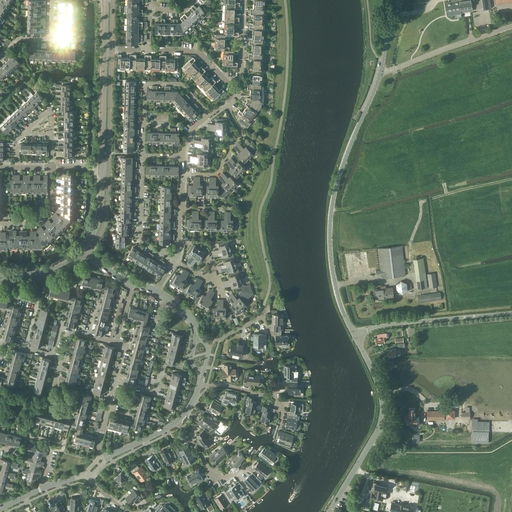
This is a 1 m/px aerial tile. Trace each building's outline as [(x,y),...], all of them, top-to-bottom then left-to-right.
[(10,4),(3,0),(0,0),(0,4),(7,8),(10,4)] [(447,12),(448,12),(452,11),(453,12),(455,12),(455,11),(461,10),(461,12),(461,13),(473,11),(471,0),(467,0),(459,1),(455,2),(446,3),(447,12)] [(490,0),(481,0),(483,9),(491,8),(490,0)] [(192,7),(203,19),(207,14),(206,13),(199,6),(197,8),(194,5),(192,7)] [(203,19),(192,7),(189,9),(192,13),(190,14),(198,23),(203,19)] [(265,11),(250,10),(250,14),(254,14),(253,18),(265,18),(265,14),(265,11)] [(185,14),(183,16),(194,27),(198,23),(190,14),(188,17),(185,14)] [(194,27),(183,16),(180,18),(183,21),(181,23),(185,34),(188,31),(189,32),(194,27)] [(178,19),(174,19),(174,35),(181,35),(181,34),(185,34),(181,23),(178,23),(178,19)] [(264,26),(250,25),(250,29),(253,29),(253,33),(264,33),(265,29),(264,29),(264,26)] [(236,28),(224,27),(224,32),(224,35),(230,35),(239,36),(239,32),(235,32),(236,28)] [(264,41),(249,40),(249,44),(252,44),(252,48),(264,48),(264,44),(264,41)] [(226,42),(215,42),(215,50),(224,50),(229,50),(229,47),(226,47),(226,42)] [(7,55),(5,57),(15,67),(20,63),(13,55),(10,58),(7,55)] [(263,56),(249,55),(249,59),(252,59),(252,63),(263,64),(264,59),(263,59),(263,56)] [(15,67),(5,57),(3,58),(7,62),(4,64),(11,72),(15,67)] [(187,73),(196,65),(193,62),(195,60),(193,57),(182,67),(187,73)] [(235,58),(223,57),(223,65),(230,65),(230,69),(237,69),(238,62),(234,62),(235,58)] [(0,69),(6,76),(11,72),(4,64),(1,67),(0,65),(0,69)] [(196,65),(187,73),(193,78),(203,68),(201,66),(199,68),(196,65)] [(206,71),(203,68),(193,78),(198,84),(206,76),(203,73),(206,71)] [(206,76),(198,84),(203,89),(213,79),(212,77),(209,79),(206,76)] [(216,82),(213,79),(203,89),(208,94),(216,87),(213,84),(216,82)] [(61,89),(70,90),(70,84),(71,81),(61,81),(61,84),(56,84),(56,86),(61,86),(61,89)] [(262,86),(248,85),(248,89),(251,89),(251,93),(262,93),(262,89),(262,86)] [(170,87),(167,87),(167,101),(173,102),(178,91),(170,91),(170,87)] [(219,90),(216,87),(208,94),(213,100),(219,95),(221,98),(226,93),(222,88),(219,90)] [(33,95),(40,101),(43,106),(45,104),(41,100),(43,98),(39,93),(38,92),(37,91),(33,95)] [(178,91),(173,102),(177,106),(188,96),(186,94),(183,97),(178,91)] [(262,98),(262,93),(251,93),(250,98),(247,98),(247,101),(262,106),(262,104),(262,99),(262,98)] [(40,101),(33,95),(30,98),(36,105),(40,109),(41,108),(37,104),(40,101)] [(188,96),(177,106),(182,111),(189,104),(187,101),(190,98),(188,96)] [(30,98),(26,102),(32,109),(36,113),(38,111),(34,107),(36,105),(30,98)] [(261,108),(262,106),(247,101),(245,103),(248,105),(245,109),(254,115),(260,107),(261,108)] [(26,102),(22,105),(28,112),(32,116),(34,115),(30,111),(32,109),(26,102)] [(186,116),(197,105),(195,104),(192,107),(189,104),(182,111),(186,116)] [(28,112),(22,105),(19,109),(25,116),(29,120),(30,118),(26,114),(28,112)] [(199,107),(197,105),(186,116),(190,120),(198,113),(195,110),(199,107)] [(25,116),(19,109),(15,112),(21,119),(25,123),(27,122),(23,118),(25,116)] [(254,115),(245,109),(242,112),(240,110),(238,113),(239,113),(247,120),(245,123),(245,124),(247,125),(246,127),(248,128),(251,123),(249,121),(254,115)] [(15,112),(11,116),(17,123),(21,127),(23,125),(19,121),(21,119),(15,112)] [(239,113),(237,116),(239,118),(238,120),(240,122),(243,125),(243,126),(245,128),(246,127),(247,125),(245,124),(245,123),(247,120),(239,113)] [(17,123),(11,116),(8,120),(14,126),(18,130),(19,129),(15,125),(17,123)] [(208,127),(226,128),(226,123),(227,123),(227,120),(217,119),(216,121),(216,122),(216,124),(208,124),(208,127)] [(14,126),(8,120),(4,123),(10,130),(14,134),(16,132),(12,128),(14,126)] [(10,130),(4,123),(0,127),(6,133),(10,137),(12,136),(8,132),(10,130)] [(226,128),(208,127),(208,130),(215,130),(215,133),(216,133),(216,136),(227,136),(227,132),(226,132),(226,128)] [(194,140),(194,143),(212,144),(212,139),(214,139),(214,135),(203,135),(203,138),(202,138),(202,140),(194,140)] [(239,142),(236,145),(249,158),(249,157),(252,154),(254,157),(259,152),(248,140),(245,142),(248,145),(246,147),(246,146),(244,148),(239,142)] [(212,148),(212,144),(194,143),(194,146),(202,146),(201,149),(202,149),(202,151),(209,152),(213,152),(213,148),(212,148)] [(249,158),(236,145),(234,147),(239,152),(238,154),(236,156),(240,161),(244,164),(246,162),(245,161),(248,158),(249,158)] [(209,155),(209,152),(202,151),(198,151),(198,154),(197,154),(197,156),(190,156),(190,159),(208,160),(208,155),(209,155)] [(244,164),(240,161),(239,162),(238,162),(236,163),(231,158),(229,160),(241,173),(244,170),(245,171),(248,168),(244,164)] [(208,160),(190,159),(190,162),(197,162),(197,165),(198,165),(198,167),(201,167),(209,168),(209,164),(208,164),(208,160)] [(241,173),(229,160),(227,162),(232,168),(230,169),(231,170),(229,172),(232,175),(236,179),(239,177),(238,176),(241,173)] [(153,176),(153,165),(150,165),(150,161),(147,161),(147,174),(145,174),(145,176),(147,176),(153,176)] [(236,179),(232,175),(230,177),(230,176),(228,178),(223,172),(221,175),(233,188),(236,184),(237,185),(240,183),(236,179)] [(233,188),(221,175),(218,177),(224,182),(222,184),(220,186),(225,197),(230,192),(230,191),(233,188)] [(196,195),(197,177),(194,177),(193,185),(191,185),(188,185),(188,196),(192,196),(192,195),(196,195)] [(197,177),(196,195),(201,195),(201,197),(204,197),(204,186),(202,186),(202,185),(200,185),(200,177),(197,177)] [(204,186),(204,197),(207,197),(207,195),(212,196),(213,178),(210,178),(209,185),(207,185),(207,186),(204,186)] [(225,197),(220,186),(218,186),(218,185),(216,185),(216,178),(213,178),(212,196),(217,196),(217,197),(225,197)] [(73,220),(73,209),(57,209),(57,211),(59,212),(61,212),(61,214),(73,220)] [(195,229),(196,211),(192,211),(192,219),(190,218),(190,219),(187,219),(187,230),(190,230),(190,229),(195,229)] [(196,211),(195,229),(200,229),(200,230),(203,231),(203,220),(201,220),(201,219),(198,219),(199,211),(196,211)] [(206,220),(203,220),(203,231),(206,231),(206,229),(211,230),(212,212),(208,212),(208,219),(206,219),(206,220)] [(215,212),(212,212),(211,230),(216,230),(216,231),(219,231),(219,220),(217,220),(217,219),(214,219),(215,212)] [(222,220),(219,220),(219,231),(222,231),(222,230),(227,230),(228,212),(224,212),(224,220),(222,219),(222,220)] [(231,212),(228,212),(227,230),(232,230),(232,231),(235,232),(235,221),(233,221),(233,220),(230,220),(231,212)] [(73,220),(61,214),(59,216),(58,215),(56,214),(54,215),(66,227),(73,220)] [(66,227),(54,215),(52,217),(55,220),(53,221),(62,230),(66,227)] [(62,230),(53,221),(52,223),(49,220),(47,222),(58,234),(62,230)] [(58,234),(47,222),(45,224),(47,227),(46,228),(54,238),(58,234)] [(42,227),(39,229),(51,241),(54,238),(46,228),(44,230),(42,227)] [(51,241),(39,229),(36,232),(39,235),(38,236),(43,248),(51,241)] [(36,232),(33,232),(33,248),(43,248),(38,236),(36,236),(36,232)] [(214,254),(230,248),(233,248),(231,242),(230,243),(229,240),(219,243),(220,246),(219,246),(220,248),(213,251),(214,254)] [(190,264),(199,249),(195,247),(196,246),(193,244),(187,253),(189,255),(191,256),(187,263),(190,264)] [(133,259),(141,247),(139,245),(136,249),(133,247),(128,256),(133,259)] [(377,275),(381,275),(381,278),(405,275),(402,246),(378,248),(380,270),(376,271),(377,275)] [(139,263),(144,254),(141,252),(143,248),(141,247),(133,259),(139,263)] [(232,253),(230,248),(214,254),(215,257),(222,254),(223,257),(223,256),(224,259),(234,255),(233,252),(232,253)] [(199,249),(190,264),(192,266),(196,260),(198,261),(199,260),(201,262),(207,253),(204,251),(203,252),(199,249)] [(144,266),(152,254),(150,252),(147,256),(144,254),(139,263),(144,266)] [(149,269),(155,261),(152,259),(154,255),(152,254),(144,266),(149,269)] [(234,255),(224,259),(225,261),(224,261),(225,264),(218,266),(219,269),(235,264),(234,259),(235,259),(234,255)] [(415,273),(417,288),(427,287),(425,272),(423,258),(413,259),(415,273)] [(154,273),(162,260),(160,259),(158,263),(155,261),(149,269),(154,273)] [(165,262),(162,260),(154,273),(160,276),(165,268),(162,266),(165,262)] [(237,268),(235,264),(219,269),(220,272),(227,269),(228,272),(228,271),(229,274),(239,271),(238,267),(237,268)] [(177,286),(186,271),(184,269),(180,276),(178,275),(177,275),(175,274),(169,283),(172,285),(173,284),(177,286)] [(186,271),(177,286),(181,289),(180,290),(183,292),(189,282),(187,281),(187,280),(185,279),(189,273),(186,271)] [(239,271),(229,274),(230,276),(229,276),(230,279),(223,281),(224,284),(240,279),(239,274),(240,274),(239,271)] [(427,274),(429,288),(437,287),(435,273),(427,274)] [(189,282),(183,292),(186,293),(187,292),(190,295),(200,280),(198,278),(194,284),(191,283),(191,284),(189,282)] [(242,283),(240,279),(224,284),(225,287),(232,285),(233,287),(234,289),(241,287),(242,290),(242,291),(253,293),(250,284),(244,286),(243,283),(242,283)] [(199,288),(203,281),(200,280),(190,295),(194,297),(194,298),(196,300),(202,291),(200,290),(201,289),(199,288)] [(397,291),(402,293),(408,289),(407,283),(401,281),(396,284),(397,291)] [(54,297),(57,285),(56,284),(55,287),(52,286),(49,295),(54,297)] [(102,284),(101,290),(105,291),(114,293),(117,294),(118,289),(102,284)] [(373,290),(374,299),(393,297),(392,288),(385,289),(385,286),(380,287),(381,289),(373,290)] [(202,306),(212,291),(209,289),(205,295),(204,294),(203,295),(201,294),(203,291),(202,291),(196,300),(195,303),(198,305),(199,304),(202,306)] [(212,291),(202,306),(206,308),(206,310),(209,311),(211,308),(215,302),(212,301),(213,300),(211,299),(215,292),(212,291)] [(253,294),(253,293),(242,291),(239,294),(242,296),(240,298),(239,297),(237,299),(232,294),(230,296),(243,309),(246,306),(247,306),(249,304),(246,301),(253,294)] [(417,296),(418,303),(441,299),(440,292),(417,296)] [(69,296),(68,301),(69,301),(72,302),(82,304),(83,299),(70,296),(69,296)] [(242,309),(230,296),(228,298),(233,303),(231,305),(232,306),(230,308),(237,315),(240,313),(239,312),(242,309)] [(220,318),(220,300),(217,300),(217,307),(214,307),(214,308),(212,308),(211,319),(215,319),(215,318),(220,318)] [(220,300),(220,318),(224,318),(224,319),(228,319),(228,314),(228,308),(226,308),(226,307),(223,307),(223,300),(220,300)] [(7,309),(10,310),(20,312),(21,307),(9,304),(7,304),(6,309),(7,309)] [(143,311),(140,310),(137,321),(138,322),(139,320),(142,320),(145,311),(146,311),(146,309),(144,308),(143,311)] [(283,314),(272,314),(272,323),(271,323),(270,330),(273,330),(282,330),(282,325),(282,317),(283,317),(283,314)] [(137,327),(137,329),(149,332),(149,333),(151,334),(152,331),(149,331),(150,327),(141,325),(140,328),(137,327)] [(44,334),(32,330),(32,332),(34,332),(33,336),(43,338),(44,334)] [(282,330),(273,330),(273,335),(276,335),(275,344),(281,344),(281,347),(289,347),(289,343),(288,342),(288,335),(281,335),(282,330)] [(14,336),(2,332),(2,334),(4,334),(3,338),(13,340),(14,336)] [(173,333),(172,337),(172,338),(184,342),(184,340),(182,340),(183,336),(173,333)] [(263,333),(253,333),(253,335),(251,335),(251,339),(253,339),(253,346),(257,346),(257,349),(266,349),(266,335),(263,335),(263,333)] [(375,338),(376,343),(384,342),(384,339),(386,338),(385,333),(378,335),(378,338),(375,338)] [(135,337),(134,338),(146,341),(146,343),(149,343),(149,341),(147,340),(148,337),(138,334),(137,337),(135,337)] [(172,337),(170,336),(169,339),(171,340),(171,343),(180,345),(181,342),(183,343),(184,342),(172,338),(172,337)] [(88,347),(89,345),(86,344),(87,340),(77,338),(76,341),(74,340),(74,342),(86,345),(85,347),(88,347)] [(42,343),(30,340),(29,341),(32,342),(31,345),(40,348),(42,343)] [(86,345),(74,342),(73,343),(76,343),(75,347),(85,350),(85,347),(86,345)] [(245,343),(241,343),(237,342),(236,345),(232,344),(230,353),(233,354),(232,357),(238,358),(239,355),(242,356),(242,353),(245,353),(247,346),(244,346),(245,343)] [(145,346),(136,343),(135,346),(132,346),(132,347),(144,351),(146,352),(147,349),(144,349),(145,346)] [(167,346),(167,348),(169,349),(168,352),(178,355),(178,351),(181,352),(181,351),(169,348),(170,346),(167,346)] [(85,350),(75,347),(74,350),(72,350),(71,351),(83,354),(83,356),(85,356),(86,354),(84,353),(85,350)] [(144,351),(132,347),(132,348),(134,349),(133,353),(143,355),(144,351)] [(102,348),(101,351),(104,351),(103,355),(112,357),(113,354),(115,355),(116,353),(104,350),(104,349),(102,348)] [(23,358),(11,355),(10,356),(13,356),(12,360),(21,363),(21,364),(23,364),(24,362),(22,361),(23,358)] [(165,355),(164,358),(166,358),(165,362),(175,364),(176,361),(178,361),(179,360),(167,357),(167,355),(165,355)] [(82,359),(72,356),(71,359),(69,359),(69,360),(81,364),(80,365),(83,366),(83,363),(81,363),(82,359)] [(100,357),(99,360),(101,361),(100,364),(110,366),(111,363),(113,364),(113,362),(102,359),(102,358),(100,357)] [(81,364),(69,360),(68,361),(71,362),(70,366),(80,368),(80,365),(81,364)] [(20,367),(8,364),(8,365),(10,366),(9,369),(19,372),(19,373),(21,374),(22,371),(19,371),(20,367)] [(223,377),(227,377),(227,379),(234,379),(234,376),(236,376),(235,369),(231,369),(231,364),(224,365),(224,370),(223,370),(223,377)] [(284,365),(284,374),(284,376),(289,376),(289,380),(297,381),(298,369),(296,369),(296,365),(284,365)] [(69,369),(67,368),(66,369),(78,373),(78,374),(80,375),(81,373),(79,372),(80,368),(70,366),(69,369)] [(99,367),(97,367),(96,369),(99,370),(98,373),(107,376),(108,373),(110,373),(111,372),(99,368),(99,367)] [(78,373),(66,369),(66,371),(68,371),(67,375),(77,377),(78,374),(78,373)] [(248,374),(248,371),(246,370),(245,371),(244,378),(243,385),(251,386),(251,384),(259,385),(260,385),(261,385),(262,385),(262,384),(262,383),(262,382),(262,381),(261,381),(260,381),(260,376),(248,374)] [(18,377),(6,373),(5,375),(8,375),(7,378),(16,381),(16,382),(18,383),(19,381),(17,380),(18,377)] [(172,377),(169,376),(169,377),(181,381),(181,382),(183,383),(184,380),(181,379),(182,376),(173,373),(172,377)] [(66,378),(64,377),(64,379),(76,382),(75,384),(78,384),(78,382),(76,381),(77,377),(67,375),(66,378)] [(97,377),(95,376),(94,379),(96,379),(95,382),(105,385),(106,382),(108,383),(109,381),(97,378),(97,377)] [(16,381),(7,378),(4,378),(3,383),(15,386),(16,382),(16,381)] [(76,382),(64,379),(63,380),(66,380),(65,384),(75,387),(75,384),(76,382)] [(297,383),(297,381),(289,380),(288,380),(287,386),(287,393),(295,393),(295,396),(303,396),(303,383),(297,383)] [(167,385),(167,387),(178,390),(178,391),(180,392),(181,389),(179,389),(180,385),(170,383),(169,386),(167,385)] [(92,385),(91,388),(94,388),(93,392),(102,395),(103,391),(106,392),(106,390),(94,387),(94,386),(92,385)] [(167,387),(166,388),(168,389),(168,392),(177,395),(178,391),(178,390),(167,387)] [(223,397),(223,398),(222,402),(228,404),(229,401),(235,403),(238,394),(226,391),(224,397),(223,397)] [(164,395),(164,396),(176,399),(176,400),(178,401),(178,399),(176,398),(177,395),(168,392),(167,395),(164,395)] [(257,402),(254,401),(255,398),(247,396),(246,403),(247,404),(246,411),(254,414),(257,402)] [(138,399),(138,400),(140,401),(139,404),(149,407),(148,408),(151,409),(151,406),(149,406),(150,402),(138,399)] [(213,400),(210,406),(208,409),(207,408),(206,411),(211,414),(212,411),(217,414),(222,406),(213,400)] [(175,404),(165,401),(164,405),(162,404),(161,406),(166,408),(165,409),(173,411),(175,404)] [(291,415),(296,416),(296,412),(303,412),(303,403),(296,403),(296,401),(293,401),(293,403),(291,402),(290,411),(288,411),(287,414),(288,415),(291,415)] [(275,412),(276,409),(263,405),(261,411),(263,411),(260,423),(266,425),(266,422),(269,422),(272,411),(275,412)] [(88,410),(76,407),(76,408),(78,409),(77,412),(87,415),(88,410)] [(135,408),(135,409),(137,410),(137,413),(146,416),(146,417),(148,418),(149,415),(146,415),(147,411),(135,408)] [(407,417),(407,420),(406,420),(406,422),(407,422),(407,424),(412,424),(412,423),(419,423),(419,416),(415,416),(415,408),(409,408),(409,417),(407,417)] [(446,413),(444,413),(444,411),(427,411),(427,420),(444,420),(444,417),(446,417),(446,419),(455,419),(455,410),(446,410),(446,413)] [(45,423),(43,423),(43,425),(45,426),(46,424),(49,425),(52,415),(48,414),(49,412),(48,411),(45,423)] [(146,416),(137,413),(136,417),(133,416),(133,417),(145,421),(147,421),(148,418),(146,417),(146,416)] [(54,426),(53,426),(52,428),(54,428),(55,426),(58,427),(61,418),(58,417),(58,414),(57,414),(54,426)] [(113,430),(117,415),(115,415),(115,417),(111,416),(108,428),(113,430)] [(209,418),(206,415),(200,421),(199,420),(197,423),(204,429),(206,426),(210,430),(209,432),(211,434),(216,429),(213,426),(215,426),(216,426),(216,425),(217,425),(217,424),(217,423),(216,422),(215,422),(214,422),(212,421),(213,420),(212,419),(212,418),(209,418)] [(291,415),(288,415),(286,428),(298,430),(299,423),(298,423),(299,416),(296,416),(291,415)] [(62,428),(61,430),(64,431),(64,429),(68,430),(71,420),(67,419),(68,417),(66,416),(63,428),(62,428)] [(121,419),(117,431),(122,432),(126,418),(125,417),(124,420),(121,419)] [(145,421),(133,417),(133,419),(135,419),(134,423),(144,425),(143,427),(146,427),(146,425),(144,424),(145,421)] [(127,418),(126,418),(122,432),(127,433),(129,426),(130,427),(131,424),(133,425),(134,423),(126,420),(127,418)] [(204,430),(196,435),(198,438),(197,439),(202,446),(205,444),(207,447),(213,443),(209,437),(206,438),(204,435),(206,433),(204,430)] [(280,438),(278,442),(290,446),(294,435),(279,431),(277,437),(280,438)] [(78,442),(77,445),(80,445),(80,443),(84,444),(87,432),(86,432),(85,434),(82,433),(79,443),(78,442)] [(489,432),(482,432),(478,432),(472,432),(472,443),(489,443),(489,432)] [(16,436),(13,448),(14,448),(15,446),(19,447),(21,437),(16,436)] [(87,445),(87,447),(89,448),(90,445),(93,446),(96,437),(91,436),(89,445),(87,445)] [(32,459),(41,461),(42,454),(46,455),(47,451),(37,449),(28,446),(28,449),(28,452),(33,453),(32,459)] [(178,448),(175,449),(179,457),(178,457),(180,460),(180,461),(180,462),(184,460),(185,461),(186,465),(195,460),(193,457),(187,447),(179,451),(178,448)] [(228,453),(222,447),(216,452),(215,450),(209,455),(214,461),(217,459),(219,461),(228,453)] [(279,458),(268,449),(267,448),(266,450),(264,448),(258,454),(261,456),(262,456),(271,463),(273,460),(275,462),(279,458)] [(166,463),(169,462),(170,463),(171,464),(174,463),(175,461),(174,459),(173,458),(176,456),(172,449),(169,450),(168,449),(160,453),(166,463)] [(239,452),(237,455),(235,454),(232,458),(230,461),(228,463),(233,468),(235,466),(237,467),(245,457),(239,452)] [(152,456),(145,461),(152,471),(152,470),(154,468),(156,471),(161,468),(159,465),(161,463),(158,458),(155,459),(152,456)] [(41,461),(32,459),(26,457),(25,459),(26,460),(25,462),(31,464),(29,469),(38,471),(40,464),(43,465),(44,462),(41,461)] [(1,470),(10,472),(11,467),(17,468),(17,466),(18,466),(19,464),(0,459),(0,462),(3,463),(1,470)] [(270,470),(268,469),(259,462),(254,468),(260,473),(257,477),(261,480),(264,476),(265,476),(270,470)] [(199,479),(202,477),(201,476),(204,475),(201,469),(201,468),(205,466),(203,463),(197,466),(191,470),(193,472),(187,476),(192,484),(196,481),(199,479)] [(148,476),(141,467),(139,468),(137,466),(131,471),(133,473),(134,473),(141,482),(148,476)] [(41,472),(38,471),(29,469),(23,467),(22,470),(23,470),(22,472),(28,474),(26,480),(35,482),(37,475),(41,476),(41,472)] [(16,474),(10,472),(1,470),(0,469),(0,473),(0,474),(0,481),(7,483),(8,477),(14,479),(15,477),(16,474)] [(125,476),(121,472),(114,479),(121,487),(128,480),(129,481),(131,478),(127,474),(125,476)] [(255,480),(257,478),(252,473),(250,475),(250,474),(244,481),(252,490),(259,483),(255,480)] [(13,485),(7,483),(0,481),(0,492),(4,494),(6,488),(11,489),(12,487),(13,485)] [(230,488),(225,492),(230,498),(232,497),(234,500),(242,494),(244,492),(242,489),(239,490),(236,485),(236,484),(229,488),(230,488)] [(374,493),(371,493),(370,497),(382,499),(383,495),(380,494),(381,491),(385,492),(386,486),(375,484),(373,490),(375,490),(374,493)] [(138,489),(134,485),(127,492),(129,494),(125,498),(132,504),(135,501),(138,503),(142,498),(141,497),(144,495),(138,489)] [(199,496),(195,498),(201,508),(207,505),(210,510),(214,507),(215,508),(212,502),(210,499),(209,500),(209,499),(204,489),(197,493),(199,496)] [(215,498),(221,508),(228,503),(229,503),(230,503),(231,503),(231,502),(232,501),(230,498),(225,492),(224,490),(221,492),(222,494),(215,498)] [(68,499),(68,505),(71,505),(70,510),(70,511),(79,511),(79,510),(80,498),(71,498),(71,499),(68,499)] [(91,499),(90,503),(88,503),(85,511),(91,511),(92,511),(91,511),(96,511),(97,510),(98,507),(101,508),(104,500),(100,499),(100,502),(91,499)] [(66,511),(65,510),(61,500),(52,503),(53,505),(50,506),(52,510),(55,509),(56,511),(66,511)] [(389,510),(399,511),(412,511),(414,506),(409,504),(409,506),(391,503),(389,510)]
